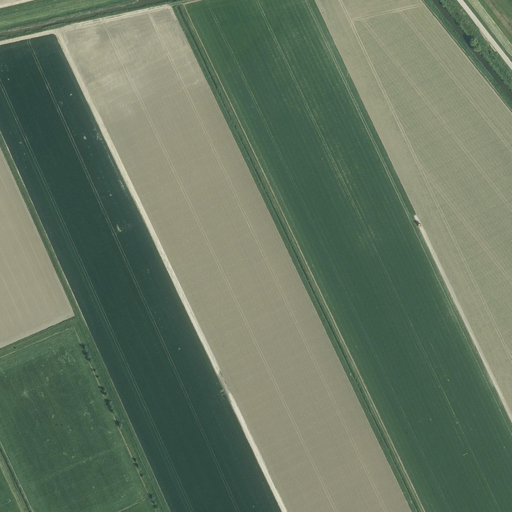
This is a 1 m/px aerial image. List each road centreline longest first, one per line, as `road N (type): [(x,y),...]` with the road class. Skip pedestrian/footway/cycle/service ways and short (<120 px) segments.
road 1 (track): [(284,511),(56,29),(0,42)]
road 2 (track): [(511,419),(416,217)]
